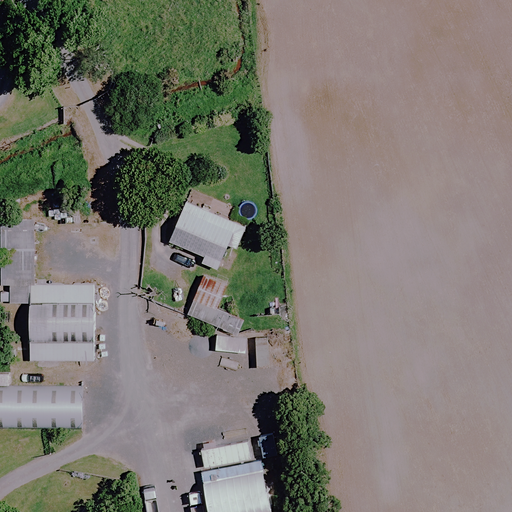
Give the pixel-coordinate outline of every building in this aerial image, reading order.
[(244,228),(186,203),(169,243),(203,258),(200,263),(216,270),(227,246),(235,249),(244,228)] [(225,285),(203,276),(188,315),(222,329),(228,313),(216,309),(225,285)] [(93,361),(93,284),(28,284),(28,362),(93,361)] [(0,369),(0,384),(8,385),(9,370),(0,369)] [(0,428),(83,430),(84,390),(0,388),(0,428)]
